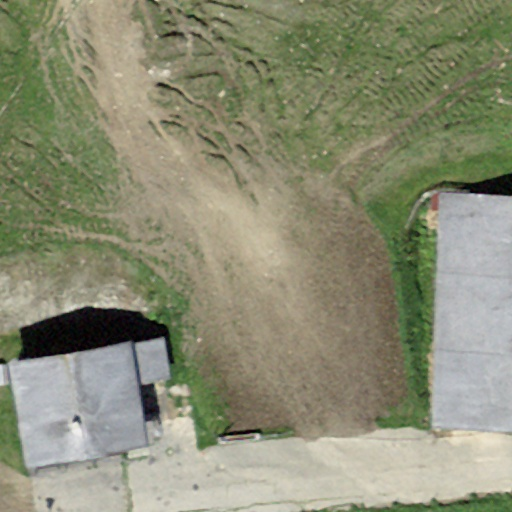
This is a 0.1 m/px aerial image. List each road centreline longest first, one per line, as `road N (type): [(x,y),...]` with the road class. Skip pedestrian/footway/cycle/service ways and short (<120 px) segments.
road 1 (track): [(346,494),(329,435),(278,324),(187,204),(100,67),(80,0)]
road 2 (track): [(195,511),(511,476)]
